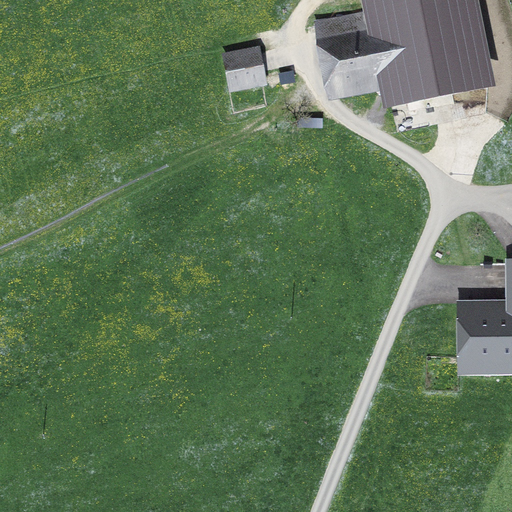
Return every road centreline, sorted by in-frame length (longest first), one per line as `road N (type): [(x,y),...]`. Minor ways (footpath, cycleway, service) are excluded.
road 1 (track): [(0,249),(315,94)]
road 2 (track): [(317,511),(444,195)]
road 3 (track): [(315,94),(419,162),(444,195),(511,191)]
